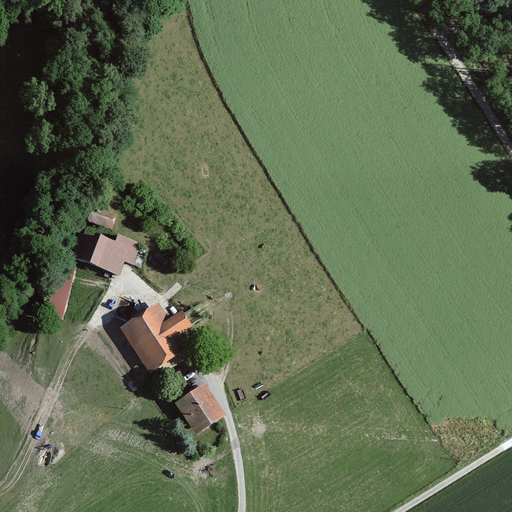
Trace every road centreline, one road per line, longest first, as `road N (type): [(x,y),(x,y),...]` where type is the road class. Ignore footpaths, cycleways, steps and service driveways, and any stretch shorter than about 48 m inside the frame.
road 1 (track): [(126,277),(77,349),(25,465),(0,493)]
road 2 (track): [(427,0),(511,138)]
road 3 (unclassified): [(403,511),(511,443)]
